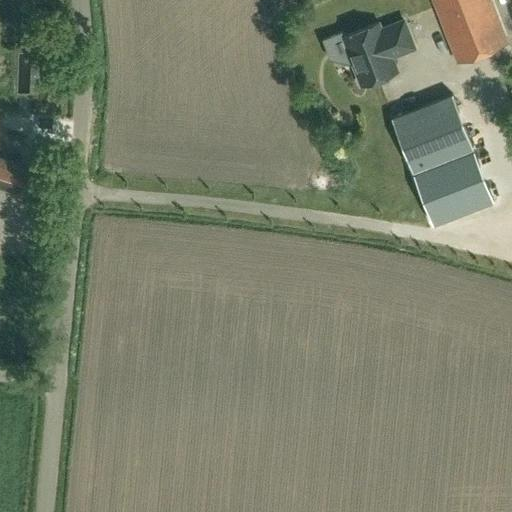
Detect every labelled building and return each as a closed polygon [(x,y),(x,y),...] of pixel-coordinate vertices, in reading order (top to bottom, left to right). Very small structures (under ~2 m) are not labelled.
[(434,0),(458,58),(508,38),(492,0),(434,0)] [(392,55),(415,46),(404,19),(381,28),(379,22),(343,36),(362,83),(398,69),(392,55)] [(414,169),(475,145),(454,92),(393,116),(414,169)] [(433,223),(494,199),(473,146),(413,169),(433,223)] [(0,182),(22,190),(30,166),(0,156),(0,182)]
